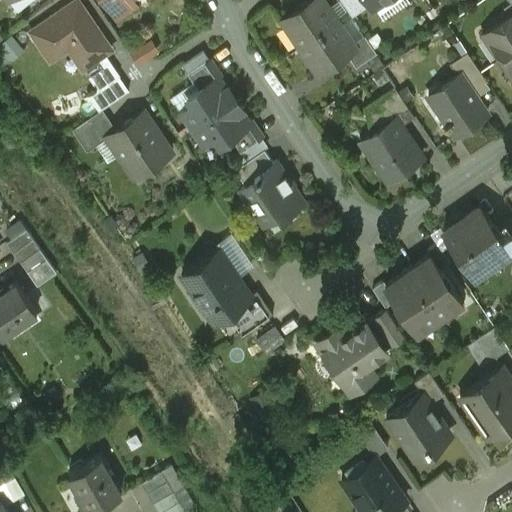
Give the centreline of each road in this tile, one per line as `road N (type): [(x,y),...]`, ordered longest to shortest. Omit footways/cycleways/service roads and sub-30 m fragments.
road 1 (residential): [(225,15),(298,137),(368,226)]
road 2 (residential): [(511,148),(391,225),(368,226)]
